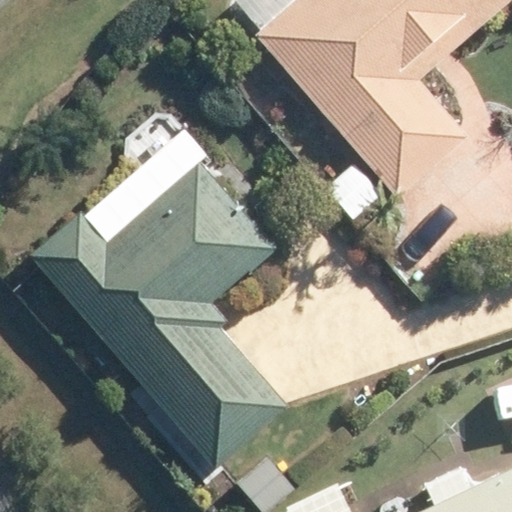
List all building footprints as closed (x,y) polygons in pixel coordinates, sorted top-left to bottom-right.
[(511,0),(302,0),(277,22),(272,27),(413,189),(483,128),(434,72),(511,3),(511,0)] [(362,154),(334,179),(363,213),(391,190),(362,154)] [(92,205),(44,246),(229,460),(299,400),(214,302),(286,240),(213,155),(118,236),(92,205)] [(273,456),(242,486),(265,511),(271,511),(300,484),(273,456)] [(448,497),(417,511),(370,511),(369,509),(363,511),(511,511),(511,467),(482,482),(448,497)]
